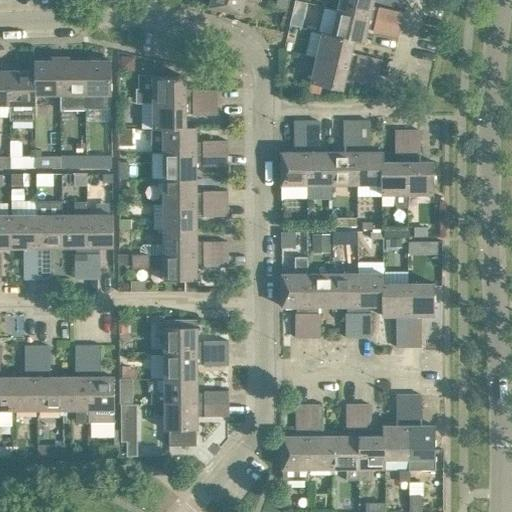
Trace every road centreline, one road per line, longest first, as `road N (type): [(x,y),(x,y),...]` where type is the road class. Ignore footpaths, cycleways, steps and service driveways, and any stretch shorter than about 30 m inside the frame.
road 1 (tertiary): [(502,493),(489,105),(500,0)]
road 2 (residential): [(0,311),(262,306)]
road 3 (residential): [(419,0),(392,107),(257,106)]
road 4 (residential): [(262,306),(257,106)]
road 5 (residential): [(257,106),(257,53),(240,39),(132,16)]
road 6 (residential): [(184,511),(249,443),(261,418),(263,371)]
road 7 (residential): [(263,371),(423,370)]
road 8 (residential): [(132,16),(0,21)]
